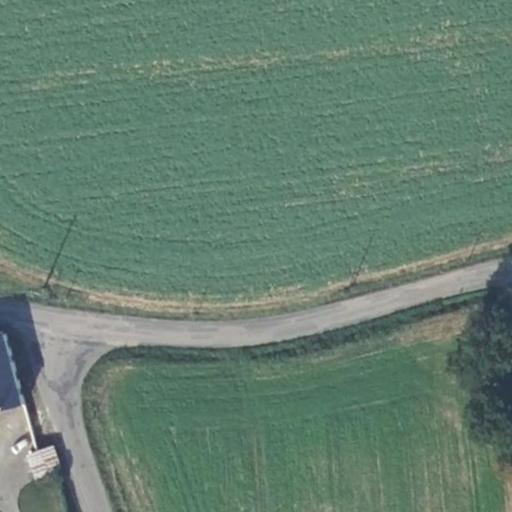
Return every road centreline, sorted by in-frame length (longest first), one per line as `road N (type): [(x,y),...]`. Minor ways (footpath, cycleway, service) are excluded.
road 1 (unclassified): [(56,324),(180,337),(263,333),(511,269)]
road 2 (unclassified): [(97,511),(66,423),(56,324)]
